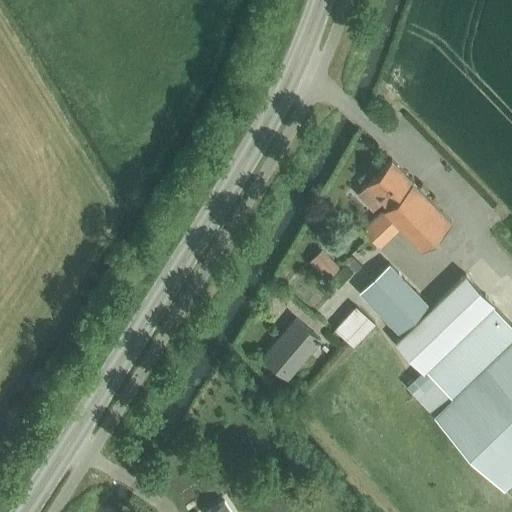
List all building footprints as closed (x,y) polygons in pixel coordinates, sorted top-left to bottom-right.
[(421,247),(450,219),(392,159),(357,192),(373,208),(383,199),(388,204),(363,227),(380,245),(401,226),(421,247)] [(322,248),(309,260),(325,277),(338,265),(322,248)] [(389,262),(359,290),(401,334),(431,306),(389,262)] [(401,334),(395,340),(424,370),(426,368),(492,303),(493,302),(465,273),(431,306),(401,334)] [(511,324),(492,303),(426,368),(452,396),(511,338),(511,324)] [(373,323),(354,305),(333,328),(352,346),(373,323)] [(288,377),(320,338),(296,317),(263,356),(288,377)] [(511,338),(452,396),(434,413),(504,487),(511,480),(511,338)] [(231,511),(224,500),(205,511),(231,511)]
